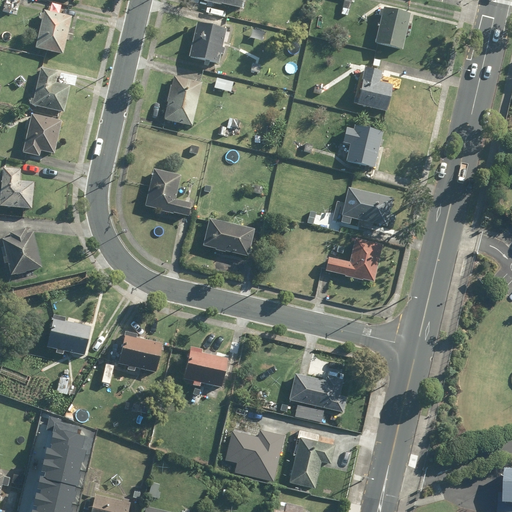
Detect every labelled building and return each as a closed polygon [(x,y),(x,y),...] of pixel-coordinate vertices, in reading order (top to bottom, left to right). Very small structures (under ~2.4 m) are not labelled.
[(199,0),(239,9),(241,0),(199,0)] [(344,0),(343,7),(352,9),(353,0),(344,0)] [(402,52),(410,16),(383,10),(375,46),(402,52)] [(71,18),(44,11),(35,49),(62,56),(71,18)] [(223,55),(225,46),(222,45),(225,31),(197,24),(189,58),(218,64),(220,55),(223,55)] [(64,114),(69,89),(54,85),(57,72),(40,68),(32,107),(64,114)] [(382,73),(364,69),(356,107),(387,113),(392,86),(380,84),(382,73)] [(76,77),(61,75),(59,85),(75,87),(76,77)] [(201,83),(173,77),(163,121),(191,127),(201,83)] [(234,83),(216,79),(214,89),(231,94),(234,83)] [(54,154),(61,123),(31,116),(22,154),(39,158),(41,151),(54,154)] [(225,137),(226,130),(230,130),(230,128),(239,129),(239,120),(229,120),(228,128),(219,128),(219,136),(225,137)] [(341,144),(349,146),(346,164),(375,170),(383,134),(353,128),(353,131),(345,129),(341,144)] [(314,144),(304,143),(303,155),(314,156),(314,144)] [(0,207),(31,210),(34,183),(20,182),(21,171),(2,169),(0,196),(0,207)] [(180,176),(154,170),(145,207),(188,217),(191,205),(174,202),(180,176)] [(264,186),(255,186),(254,197),(264,198),(264,186)] [(393,198),(347,188),(341,217),(386,227),(393,198)] [(334,213),(323,203),(315,212),(325,222),(334,213)] [(254,229),(208,219),(202,248),(248,258),(254,229)] [(25,229),(9,233),(11,238),(1,240),(10,277),(41,270),(32,233),(26,234),(25,229)] [(349,263),(327,258),(324,270),(373,281),(381,245),(354,239),(349,263)] [(91,329),(51,321),(45,349),(86,357),(91,329)] [(162,345),(124,336),(117,365),(155,374),(162,345)] [(227,361),(190,353),(184,380),(221,388),(227,361)] [(345,398),(339,397),(342,384),(340,384),(341,380),(325,377),(325,381),(294,374),(288,401),(342,412),(345,398)] [(149,405),(135,402),(132,411),(146,415),(149,405)] [(283,424),(265,420),(261,439),(279,443),(283,424)] [(315,425),(295,420),(293,428),(313,433),(315,425)] [(213,423),(201,421),(200,433),(211,434),(213,423)] [(32,511),(73,511),(91,436),(52,427),(32,511)] [(329,465),(333,446),(298,438),(288,483),(314,489),(320,463),(329,465)] [(128,511),(130,503),(94,494),(89,511),(128,511)] [(271,511),(301,511),(302,507),(274,501),(271,511)]
